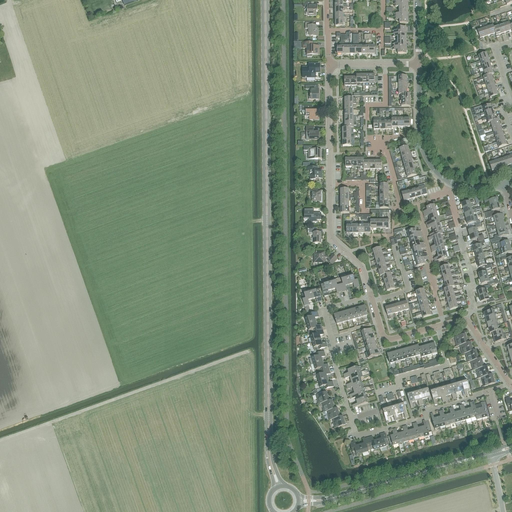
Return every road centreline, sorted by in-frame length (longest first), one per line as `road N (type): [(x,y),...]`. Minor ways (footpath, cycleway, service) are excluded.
road 1 (tertiary): [(278,486),(268,451),(264,0)]
road 2 (residential): [(490,390),(417,420),(354,433),(324,310),(371,296)]
road 3 (tertiary): [(299,500),(337,497),(511,447)]
road 4 (residential): [(347,253),(330,238),(328,64)]
road 5 (residential): [(465,319),(473,283),(448,190)]
